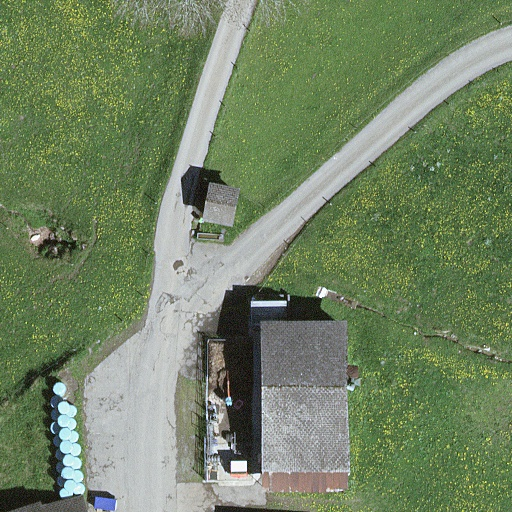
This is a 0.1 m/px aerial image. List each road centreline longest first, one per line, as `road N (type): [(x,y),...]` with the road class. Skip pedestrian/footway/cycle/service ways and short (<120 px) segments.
road 1 (unclassified): [(170,313),(465,65),(511,48)]
road 2 (unclassified): [(170,313),(176,222),(239,0)]
road 3 (unclassified): [(160,511),(170,313)]
